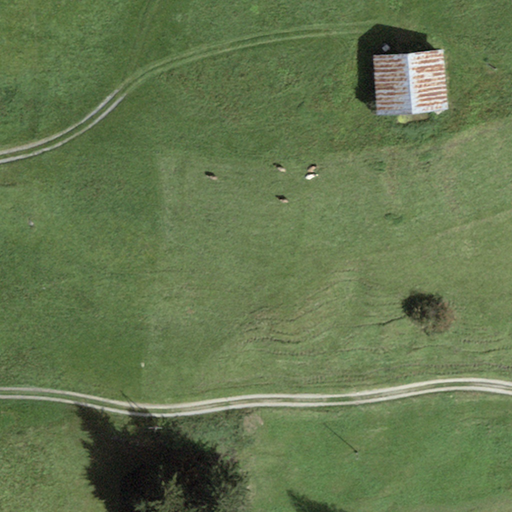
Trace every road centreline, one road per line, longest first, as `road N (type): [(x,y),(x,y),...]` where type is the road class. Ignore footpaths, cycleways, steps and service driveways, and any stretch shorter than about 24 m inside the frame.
road 1 (track): [(0,389),(143,408),(511,387)]
road 2 (track): [(0,162),(57,147),(86,128),(131,83),(168,0)]
